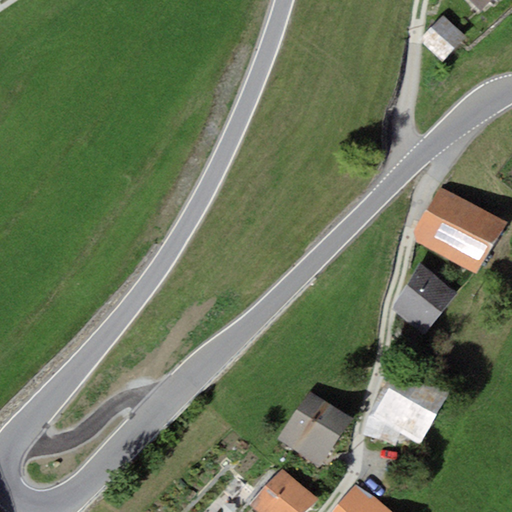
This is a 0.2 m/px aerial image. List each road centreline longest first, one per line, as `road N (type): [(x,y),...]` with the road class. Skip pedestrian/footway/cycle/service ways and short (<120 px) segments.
road 1 (tertiary): [(38,508),(77,492),(413,162),(511,91)]
road 2 (tertiary): [(284,0),(232,138),(184,229),(5,452),(11,497),(38,508)]
